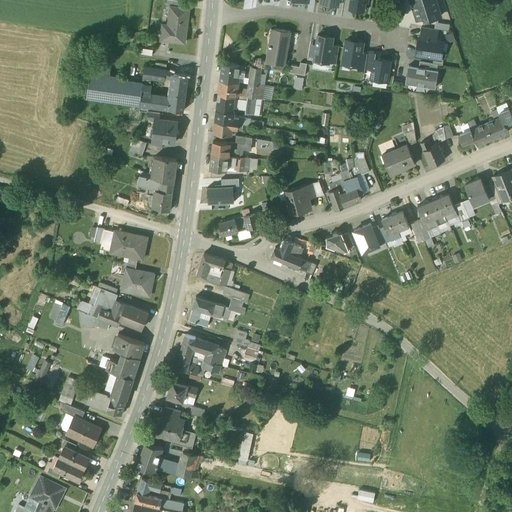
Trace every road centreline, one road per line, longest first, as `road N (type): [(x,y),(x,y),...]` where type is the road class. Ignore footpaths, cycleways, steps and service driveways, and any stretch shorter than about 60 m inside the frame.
road 1 (residential): [(511,436),(381,323),(250,258),(186,238)]
road 2 (secondary): [(186,238),(164,340),(97,511)]
road 3 (secondary): [(212,16),(186,238)]
road 4 (track): [(276,400),(385,425),(397,415),(415,353)]
road 5 (residential): [(212,16),(272,12),(401,33)]
